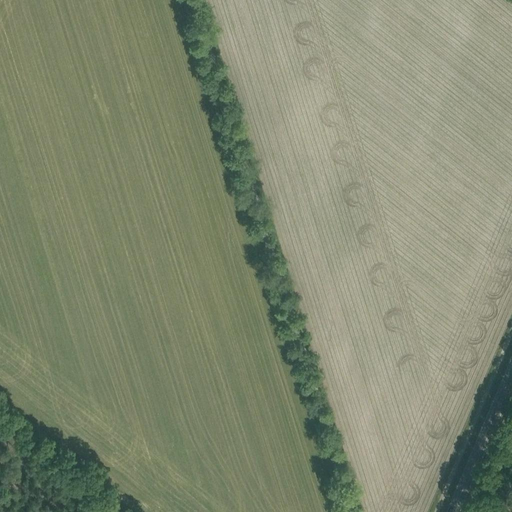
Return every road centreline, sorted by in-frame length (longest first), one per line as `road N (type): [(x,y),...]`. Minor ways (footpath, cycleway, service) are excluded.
road 1 (unclassified): [(352,511),(191,0)]
road 2 (secondary): [(453,511),(511,371)]
